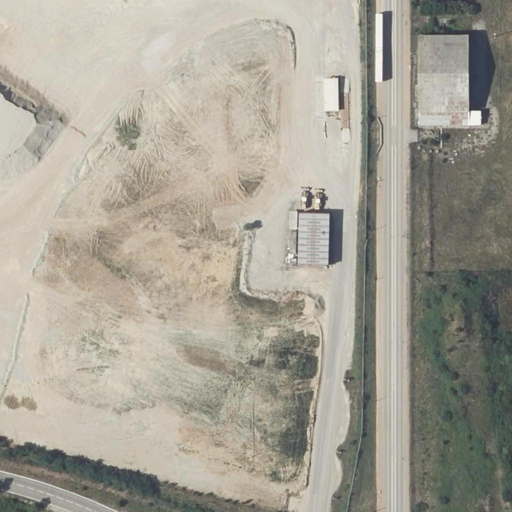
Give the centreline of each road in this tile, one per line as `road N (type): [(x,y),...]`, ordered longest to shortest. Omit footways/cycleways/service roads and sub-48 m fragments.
road 1 (unclassified): [(388,0),(386,511)]
road 2 (unclassified): [(399,511),(399,0)]
road 3 (unknown): [(345,14),(309,67),(302,103),(309,144),(346,210)]
